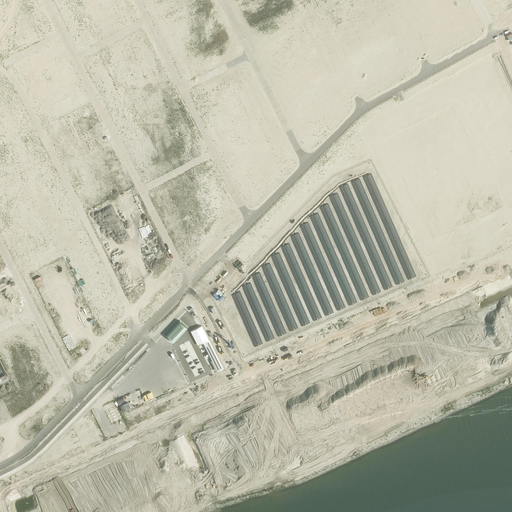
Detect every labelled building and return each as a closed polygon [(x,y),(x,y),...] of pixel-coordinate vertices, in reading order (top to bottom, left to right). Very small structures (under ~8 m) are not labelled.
[(15,0),(16,2),(17,2),(18,5),(19,8),(20,8),(21,11),(22,14),(23,14),(24,17),(25,20),(26,20),(27,23),(43,15),(41,12),(40,9),(38,6),(36,3),(37,3),(35,0),(15,0)] [(66,0),(62,0),(61,0),(66,9),(70,7),(68,3),(66,0)] [(165,0),(154,6),(157,11),(168,5),(165,0)] [(123,4),(110,11),(118,28),(131,22),(123,4)] [(80,12),(70,17),(72,22),(82,17),(80,12)] [(165,16),(156,21),(158,25),(167,21),(165,16)] [(82,17),(72,22),(75,26),(84,21),(82,17)] [(84,21),(75,26),(77,31),(87,26),(84,21)] [(167,21),(158,25),(161,29),(169,25),(167,21)] [(22,31),(0,42),(0,47),(3,54),(27,42),(28,45),(52,32),(46,22),(23,33),(22,31)] [(110,22),(106,24),(110,32),(114,30),(110,22)] [(106,24),(102,26),(106,34),(110,32),(106,24)] [(169,25),(161,29),(163,34),(172,29),(169,25)] [(102,26),(97,28),(102,37),(106,34),(102,26)] [(97,28),(93,30),(97,39),(102,37),(97,28)] [(172,29),(163,34),(165,38),(174,34),(172,29)] [(93,30),(89,32),(93,41),(97,39),(93,30)] [(89,32),(84,35),(89,43),(93,41),(89,32)] [(174,34),(165,38),(167,43),(176,38),(174,34)] [(84,35),(80,37),(84,45),(89,43),(84,35)] [(139,36),(128,42),(140,65),(140,66),(139,66),(139,67),(138,67),(138,68),(138,69),(138,70),(138,71),(134,71),(135,73),(138,73),(139,76),(141,75),(141,72),(144,76),(156,70),(139,36)] [(190,38),(181,43),(183,48),(193,43),(190,38)] [(193,43),(183,48),(185,52),(195,47),(193,43)] [(120,46),(116,48),(120,56),(124,54),(120,46)] [(195,47),(185,52),(187,57),(197,52),(195,47)] [(108,52),(104,54),(108,62),(112,60),(108,52)] [(197,52),(187,57),(190,61),(200,56),(197,52)] [(74,73),(60,74),(49,53),(29,63),(37,78),(21,95),(43,115),(58,98),(59,99),(62,97),(62,96),(77,95),(74,73)] [(100,56),(92,60),(94,64),(102,60),(100,56)] [(203,60),(199,62),(203,71),(207,69),(203,60)] [(199,62),(194,64),(199,73),(203,71),(199,62)] [(194,64),(190,67),(194,75),(199,73),(194,64)] [(190,67),(186,69),(190,77),(194,75),(190,67)] [(105,68),(98,72),(100,76),(107,72),(105,68)] [(219,81),(195,93),(200,103),(225,90),(224,89),(245,78),(240,68),(218,79),(219,81)] [(186,69),(181,71),(186,79),(190,77),(186,69)] [(119,75),(103,83),(114,105),(118,104),(123,115),(140,106),(127,81),(124,83),(119,75)] [(158,76),(148,81),(151,86),(161,81),(158,76)] [(161,81),(151,86),(153,90),(163,85),(161,81)] [(163,85),(153,90),(155,94),(165,89),(163,85)] [(247,85),(236,91),(240,97),(237,99),(245,115),(246,115),(246,116),(247,116),(248,116),(249,117),(249,116),(251,116),(259,132),(269,126),(261,110),(260,110),(254,98),(251,91),(250,92),(247,85)] [(165,89),(155,94),(157,98),(167,93),(165,89)] [(157,98),(120,116),(135,147),(136,147),(145,142),(183,123),(167,92),(167,93),(157,98)] [(220,107),(204,115),(220,145),(235,138),(220,107)] [(185,128),(176,132),(179,137),(187,132),(185,128)] [(272,131),(262,136),(273,158),(267,164),(268,166),(273,174),(287,160),(272,131)] [(187,132),(179,137),(181,141),(190,137),(187,132)] [(190,137),(181,141),(183,145),(192,141),(190,137)] [(192,141),(183,145),(185,150),(189,148),(194,145),(192,141)] [(148,148),(145,142),(136,147),(139,153),(148,148)] [(194,145),(189,148),(193,157),(198,154),(194,145)] [(148,148),(139,153),(141,158),(150,154),(150,153),(148,148)] [(185,150),(182,151),(186,160),(193,157),(189,148),(185,150)] [(233,150),(224,154),(226,158),(235,154),(233,150)] [(182,151),(177,154),(182,162),(186,160),(182,151)] [(150,154),(141,158),(144,163),(153,159),(150,154)] [(177,154),(173,156),(178,165),(182,162),(177,154)] [(235,154),(226,158),(229,163),(237,158),(235,154)] [(173,156),(169,158),(173,167),(178,165),(173,156)] [(169,158),(164,160),(169,169),(173,167),(169,158)] [(237,158),(229,163),(231,167),(240,162),(237,158)] [(153,159),(144,163),(146,168),(155,164),(153,159)] [(240,162),(231,167),(233,171),(242,167),(240,162)] [(155,164),(146,168),(149,173),(157,168),(155,164)] [(268,166),(264,168),(265,170),(269,178),(273,174),(268,166)] [(205,167),(196,171),(198,176),(207,171),(205,167)] [(242,167),(233,171),(235,175),(244,171),(242,167)] [(157,168),(149,173),(151,178),(160,174),(157,168)] [(265,170),(260,172),(261,173),(265,182),(269,178),(265,170)] [(207,171),(198,176),(200,180),(209,176),(207,171)] [(244,171),(235,175),(237,180),(246,175),(244,171)] [(261,173),(257,176),(258,177),(262,185),(265,182),(261,173)] [(189,174),(185,177),(189,185),(194,183),(189,174)] [(25,179),(7,188),(13,199),(31,190),(30,189),(32,188),(46,217),(57,211),(39,175),(28,181),(26,181),(25,179)] [(246,175),(237,180),(240,186),(249,181),(246,175)] [(209,176),(200,180),(203,185),(212,180),(209,176)] [(185,177),(180,179),(185,188),(189,185),(185,177)] [(258,177),(253,179),(254,181),(258,189),(262,185),(258,177)] [(180,179),(176,181),(181,190),(185,188),(180,179)] [(212,180),(203,185),(205,189),(214,184),(212,180)] [(176,181),(172,183),(176,192),(181,190),(176,181)] [(254,181),(250,183),(251,184),(255,193),(258,189),(254,181)] [(172,183),(167,185),(170,190),(172,194),(176,192),(172,183)] [(207,193),(204,195),(214,190),(214,189),(216,189),(214,184),(205,189),(207,193)] [(251,184),(246,186),(247,188),(251,196),(255,193),(251,184)] [(167,185),(157,190),(160,195),(170,190),(167,185)] [(247,188),(242,190),(247,200),(251,196),(247,188)] [(170,190),(160,195),(163,202),(173,197),(172,194),(170,190)] [(214,190),(204,195),(206,200),(217,194),(214,190)] [(2,191),(0,191),(0,221),(5,231),(21,263),(32,258),(22,238),(28,235),(24,229),(18,232),(15,225),(19,224),(2,191)] [(217,194),(206,200),(209,204),(219,199),(217,194)] [(173,197),(163,202),(166,207),(176,201),(173,197)] [(219,199),(209,204),(211,209),(221,204),(219,199)] [(176,201),(166,207),(168,211),(178,206),(176,201)] [(178,206),(168,211),(170,216),(180,210),(178,206)] [(226,209),(221,212),(222,213),(226,222),(230,217),(226,209)] [(180,210),(170,216),(172,220),(183,215),(180,210)] [(222,213),(218,215),(219,217),(223,225),(226,222),(222,213)] [(183,215),(172,220),(175,225),(185,220),(183,215)] [(219,217),(214,219),(215,220),(219,229),(223,225),(219,217)] [(53,222),(52,223),(54,227),(63,223),(61,218),(59,219),(57,220),(55,221),(53,222)] [(215,220),(211,222),(211,224),(216,232),(219,229),(215,220)] [(63,223),(54,227),(56,231),(65,226),(63,223)] [(211,224),(207,226),(212,236),(216,232),(211,224)] [(65,226),(56,231),(58,234),(67,230),(65,226)] [(207,226),(203,228),(205,231),(209,239),(212,236),(207,226)] [(187,228),(179,232),(191,257),(209,239),(205,231),(195,241),(194,242),(187,228)] [(67,230),(58,234),(60,238),(69,234),(67,230)] [(69,234),(60,238),(62,242),(71,238),(69,234)] [(53,237),(49,239),(53,247),(57,245),(53,237)] [(49,239),(45,241),(49,249),(53,247),(49,239)] [(45,241),(41,243),(45,251),(49,249),(45,241)] [(37,245),(37,246),(39,248),(40,250),(41,253),(45,251),(41,243),(37,245)]
